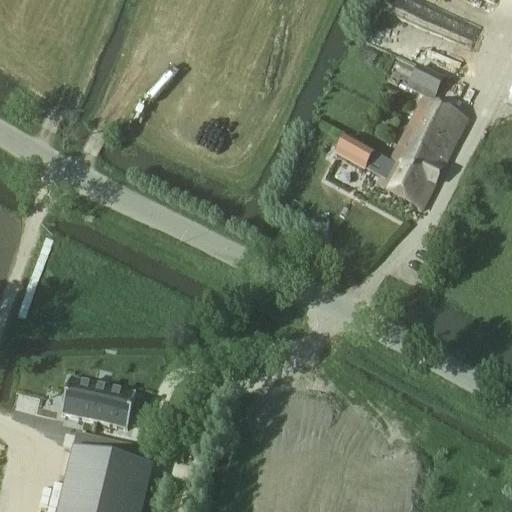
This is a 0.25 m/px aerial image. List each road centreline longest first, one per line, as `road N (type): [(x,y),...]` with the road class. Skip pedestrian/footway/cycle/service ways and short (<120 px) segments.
road 1 (track): [(511,47),(436,210),(349,317),(294,363),(217,365),(186,511)]
road 2 (unclassified): [(511,403),(0,138)]
